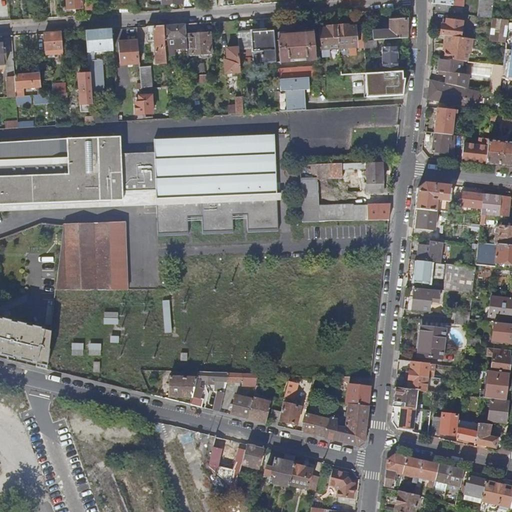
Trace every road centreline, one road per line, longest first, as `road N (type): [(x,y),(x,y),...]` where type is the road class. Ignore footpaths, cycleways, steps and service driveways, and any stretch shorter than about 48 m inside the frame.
road 1 (residential): [(421,3),(0,30)]
road 2 (residential): [(373,468),(0,373)]
road 3 (residential): [(403,170),(376,438)]
road 4 (residential): [(421,3),(422,56),(403,170)]
road 5 (residential): [(376,438),(511,472)]
